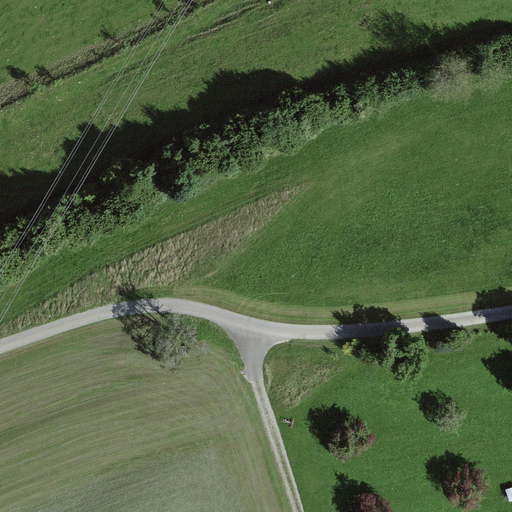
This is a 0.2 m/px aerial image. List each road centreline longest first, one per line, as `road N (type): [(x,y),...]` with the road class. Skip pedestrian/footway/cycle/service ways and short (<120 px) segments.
road 1 (track): [(0,351),(126,310),(209,315),(258,346),(511,308)]
road 2 (track): [(258,346),(308,511)]
